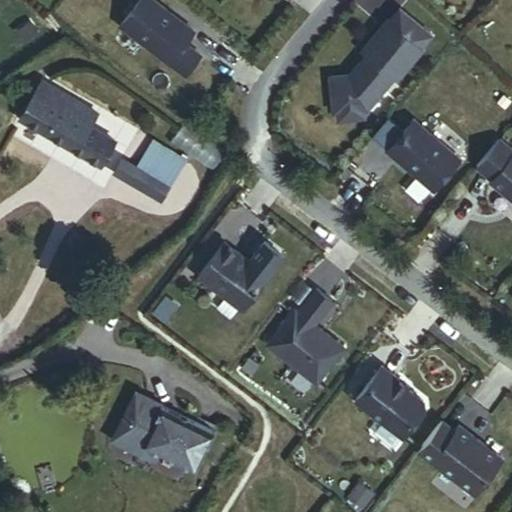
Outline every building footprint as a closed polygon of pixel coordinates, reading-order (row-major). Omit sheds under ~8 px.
[(195,30),(155,0),(140,0),(122,24),(186,74),(201,55),(185,42),(195,30)] [(431,35),(400,9),(390,22),(388,20),(362,50),(367,54),(370,57),(365,63),(358,66),(350,75),(331,78),(336,114),(339,114),(365,110),(367,109),(387,86),(384,83),(391,74),(398,79),(423,49),(421,47),(431,35)] [(13,29),(22,42),(39,31),(30,17),(13,29)] [(367,54),(358,66),(365,63),(370,57),(367,54)] [(90,127),(97,114),(40,81),(18,118),(102,167),(112,148),(95,138),(99,132),(90,127)] [(365,110),(339,114),(340,122),(366,118),(365,110)] [(434,189),(460,158),(414,119),(387,150),(434,189)] [(115,142),(99,132),(95,138),(112,148),(115,142)] [(511,149),(499,139),(477,166),(492,179),(490,181),(511,198),(511,149)] [(184,161),(152,143),(136,168),(146,174),(154,162),(176,174),(184,161)] [(161,201),(176,174),(154,162),(146,174),(136,168),(121,159),(112,173),(161,201)] [(269,275),(225,241),(199,275),(243,309),(269,275)] [(344,346),(314,323),(332,299),(317,288),(299,311),(295,309),(268,344),(317,381),(344,346)] [(356,398),(403,435),(424,407),(423,400),(406,387),(393,377),(395,375),(382,365),(356,398)] [(408,385),(395,375),(393,377),(406,387),(408,385)] [(137,392),(152,399),(154,395),(138,387),(111,439),(155,462),(158,457),(118,437),(140,395),(136,393),(137,392)] [(196,471),(216,433),(152,399),(137,392),(136,393),(140,395),(118,437),(158,457),(160,452),(196,471)] [(474,492),(501,457),(458,424),(454,429),(441,419),(418,449),(474,492)]
